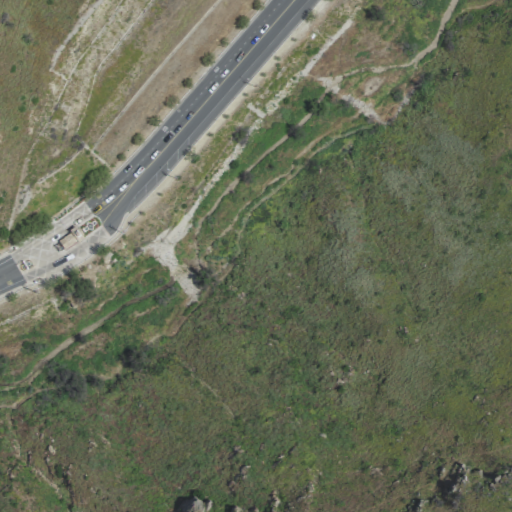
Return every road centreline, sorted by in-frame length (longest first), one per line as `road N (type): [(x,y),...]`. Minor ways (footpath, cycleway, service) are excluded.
road 1 (residential): [(156,159),(292,0)]
road 2 (residential): [(0,279),(58,260),(88,240),(156,159)]
